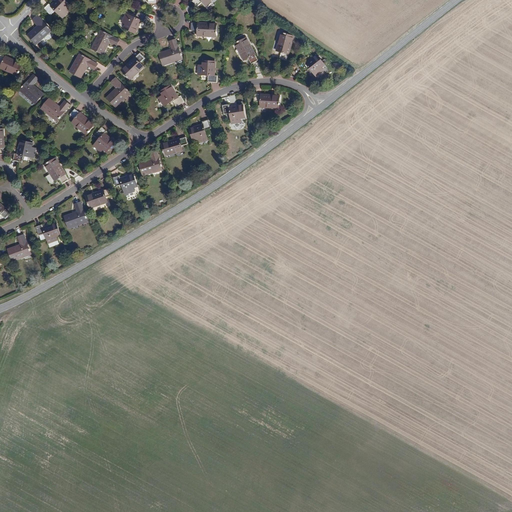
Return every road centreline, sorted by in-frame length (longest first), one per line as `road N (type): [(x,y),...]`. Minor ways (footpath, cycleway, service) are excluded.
road 1 (tertiary): [(319,107),(213,186),(0,308)]
road 2 (residential): [(147,138),(204,99),(252,82),(291,84),(319,107)]
road 3 (tertiary): [(458,0),(319,107)]
road 4 (residential): [(35,213),(147,138)]
